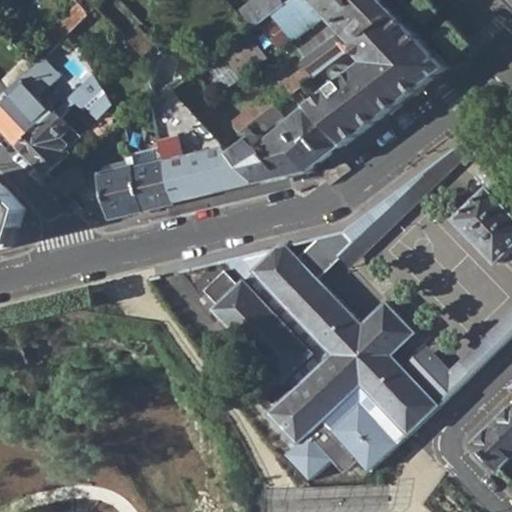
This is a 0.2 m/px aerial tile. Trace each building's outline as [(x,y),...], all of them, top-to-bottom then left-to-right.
[(353,48),(398,14),(384,0),(314,0),(348,35),(338,35),(325,45),(318,37),(302,50),(307,58),(304,61),(308,65),(231,123),(190,79),(174,90),(226,144),(297,90),(353,48)] [(306,0),(294,0),(262,24),(270,35),(281,26),(285,31),(272,39),(280,50),(322,19),(306,0)] [(61,43),(71,33),(89,16),(78,5),(71,13),(74,16),(53,36),(61,43)] [(333,87),(312,105),(350,143),(450,67),(398,14),(353,48),(364,59),(385,42),(395,51),(338,92),(333,87)] [(61,43),(36,67),(44,75),(59,60),(64,64),(80,48),(71,33),(61,43)] [(162,53),(150,65),(164,79),(176,68),(162,53)] [(0,100),(36,67),(27,57),(2,81),(0,79),(0,100)] [(55,112),(21,146),(49,174),(71,154),(66,149),(70,143),(63,136),(72,127),(62,116),(76,102),(84,109),(87,106),(100,119),(114,105),(95,73),(55,112)] [(27,84),(0,110),(0,123),(21,146),(55,112),(27,84)] [(179,202),(262,182),(226,144),(174,90),(155,104),(165,146),(179,202)] [(314,169),(350,143),(312,105),(297,90),(226,144),(262,182),(314,169)] [(354,243),(340,257),(351,267),(464,159),(469,163),(479,154),(466,140),(369,214),(344,231),(354,243)] [(147,210),(179,202),(165,146),(132,155),(133,159),(147,210)] [(114,217),(147,210),(133,159),(127,161),(129,169),(103,175),(114,217)] [(53,178),(66,192),(88,179),(74,164),(53,178)] [(499,183),(503,179),(489,165),(481,173),(495,187),(499,183)] [(499,183),(495,187),(511,204),(511,188),(503,179),(499,183)] [(0,244),(17,240),(27,209),(0,182),(0,244)] [(511,252),(511,204),(495,187),(467,214),(460,220),(480,242),(501,263),(503,261),(508,256),(511,252)] [(278,247),(254,273),(324,344),(355,315),(348,308),(332,291),(319,277),(340,257),(354,243),(344,231),(318,238),(299,257),(288,245),(278,247)] [(223,277),(206,292),(213,299),(219,306),(213,311),(284,383),(315,355),(244,282),(238,287),(225,275),(223,277)] [(396,357),(394,355),(417,334),(386,303),(287,399),(283,403),(277,409),(273,412),(304,444),(298,449),(293,455),(317,479),(337,460),(350,473),(364,459),(374,470),(399,444),(410,434),(411,436),(442,405),(405,367),(396,357)] [(511,337),(511,311),(452,371),(426,347),(405,367),(442,405),(511,337)] [(511,407),(495,424),(511,441),(511,407)] [(475,443),(500,469),(511,457),(511,441),(495,424),(475,443)]
